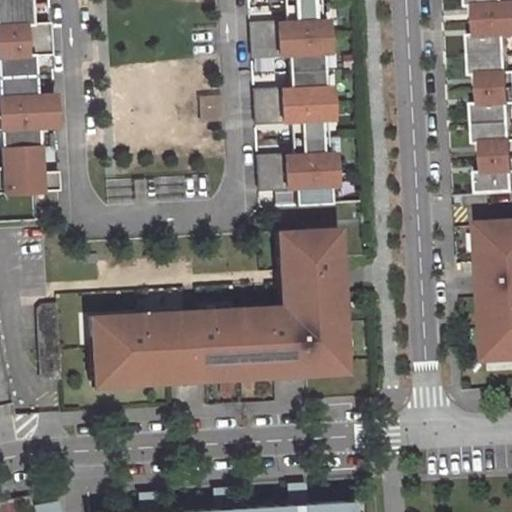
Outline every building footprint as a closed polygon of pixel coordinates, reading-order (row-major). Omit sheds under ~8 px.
[(466,0),(467,9),(475,8),(477,35),(468,36),(471,77),(479,76),(481,104),(472,104),(475,145),(483,145),(484,172),(476,173),(477,195),(511,192),(511,136),(510,104),(511,104),(511,72),(508,73),(507,36),(511,35),(511,3),(505,4),(504,0),(466,0)] [(0,40),(51,38),(50,21),(32,23),(31,3),(0,4),(0,40)] [(320,3),(284,5),(285,22),(276,22),(276,39),(326,36),(325,20),(320,20),(320,3)] [(276,39),(276,22),(248,24),(249,40),(276,39)] [(326,36),(276,39),(277,55),(286,54),(287,72),(323,70),(322,52),(327,52),(326,36)] [(0,76),(35,74),(34,55),(51,54),(51,38),(0,40),(0,76)] [(277,55),(276,39),(249,40),(250,56),(277,55)] [(323,70),(287,72),(288,88),(279,88),(280,105),(330,103),(329,86),(324,86),(323,70)] [(36,94),(35,74),(0,76),(0,112),(54,110),(54,93),(36,94)] [(280,105),(279,88),(252,90),(252,106),(280,105)] [(280,105),(281,121),(289,121),(290,138),(326,136),(326,119),(331,119),(330,103),(280,105)] [(281,121),(280,105),(252,106),(254,123),(281,121)] [(0,148),(39,147),(38,127),(55,126),(54,110),(0,112),(0,148)] [(291,154),(282,154),(283,172),(333,169),(332,152),(327,152),(326,136),(290,138),(291,154)] [(0,192),(59,190),(57,171),(40,172),(39,147),(0,148),(1,166),(0,165),(0,192)] [(283,172),(282,154),(255,156),(256,173),(283,172)] [(283,172),(284,188),(293,188),(293,204),(330,203),(329,186),(334,185),(333,169),(283,172)] [(284,188),(283,172),(256,173),(257,189),(284,188)] [(511,222),(489,223),(496,358),(511,357),(511,222)] [(496,358),(489,223),(479,224),(486,359),(496,358)] [(61,316),(62,337),(72,336),(75,376),(101,375),(102,385),(344,372),(336,227),(259,231),(263,306),(252,306),(61,316)] [(259,231),(249,232),(252,306),(263,306),(259,231)] [(10,310),(14,381),(34,380),(30,304),(15,305),(10,310)] [(72,336),(62,337),(65,387),(102,385),(101,375),(75,376),(72,336)] [(350,511),(349,499),(338,500),(339,511),(350,511)] [(56,511),(55,500),(30,505),(31,511),(56,511)] [(339,511),(338,500),(153,511),(339,511)]
